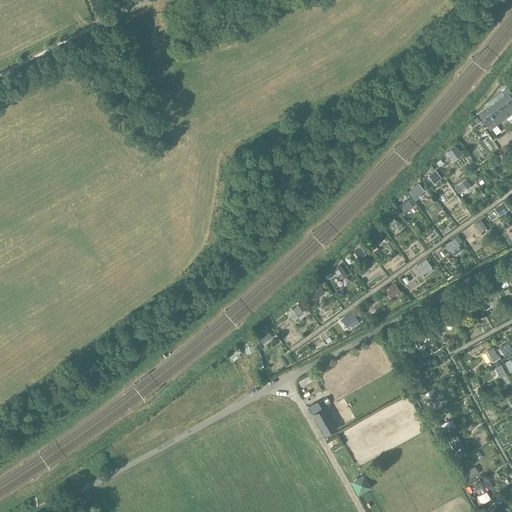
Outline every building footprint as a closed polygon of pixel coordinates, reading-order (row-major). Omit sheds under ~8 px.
[(511,97),(511,93),(508,88),(502,92),(502,91),(502,92),(485,104),(488,108),(479,114),(489,129),(511,112),(511,99),(511,98),(511,97)] [(455,157),(461,153),(457,147),(456,147),(455,147),(450,151),(449,150),(446,153),(452,162),(456,159),(455,157)] [(510,160),(504,150),(497,155),(504,165),(510,160)] [(434,184),(441,178),(436,170),(428,176),(434,184)] [(462,192),(471,185),(467,179),(467,180),(466,179),(457,185),(462,192)] [(419,195),(424,191),(418,183),(409,190),(411,192),(410,193),(416,201),(420,197),(419,195)] [(404,213),(413,206),(408,199),(401,204),(402,206),(400,207),(404,213)] [(503,214),(509,210),(505,204),(504,204),(498,207),(499,208),(498,208),(503,214)] [(384,223),(388,229),(392,226),(392,222),(390,219),(384,223)] [(487,228),(481,220),(474,224),(480,233),(487,228)] [(370,235),(377,244),(384,239),(377,230),(370,235)] [(455,238),(445,245),(451,254),(455,251),(454,249),(460,246),(455,238)] [(366,254),(360,247),(353,252),(359,259),(366,254)] [(422,275),(432,268),(425,259),(416,266),(422,275)] [(334,270),(341,280),(347,275),(341,265),(334,270)] [(390,299),(400,292),(394,283),(387,287),(389,290),(386,292),(390,299)] [(309,292),(315,301),(320,298),(319,296),(325,292),(320,285),(309,292)] [(495,285),(484,291),(489,300),(492,298),(491,298),(499,294),(495,285)] [(468,311),(477,306),(472,297),(464,302),(468,311)] [(288,311),(294,321),(298,318),(297,316),(303,312),(299,306),(298,305),(292,309),(292,308),(288,311)] [(449,309),(438,315),(442,323),(453,317),(449,309)] [(346,316),(351,324),(358,320),(357,318),(353,311),(346,316)] [(263,344),(273,337),(268,330),(258,337),(263,344)] [(400,347),(408,342),(404,334),(395,338),(400,347)] [(253,336),(253,337),(244,343),(245,346),(243,346),(244,348),(246,354),(259,351),(253,336)] [(508,342),(499,347),(500,349),(498,350),(500,354),(502,353),(503,355),(511,350),(508,342)] [(499,358),(492,347),(484,352),(491,362),(499,358)] [(232,361),(243,354),(239,348),(228,356),(232,361)] [(506,374),(500,364),(494,368),(499,378),(506,374)] [(302,386),(314,379),(311,374),(299,381),(302,386)] [(428,383),(424,375),(417,379),(421,387),(428,383)] [(422,394),(426,403),(438,396),(433,388),(422,394)] [(317,402),(309,407),(313,414),(321,409),(317,402)] [(331,424),(332,423),(324,409),(313,415),(325,436),(335,430),(331,424)] [(453,429),(448,420),(441,425),(445,433),(453,429)] [(462,445),(456,434),(448,439),(453,449),(462,445)] [(464,472),(468,479),(476,475),(472,468),(464,472)] [(365,473),(352,479),(358,494),(372,487),(365,473)] [(473,485),(479,496),(487,491),(481,481),(473,485)]
